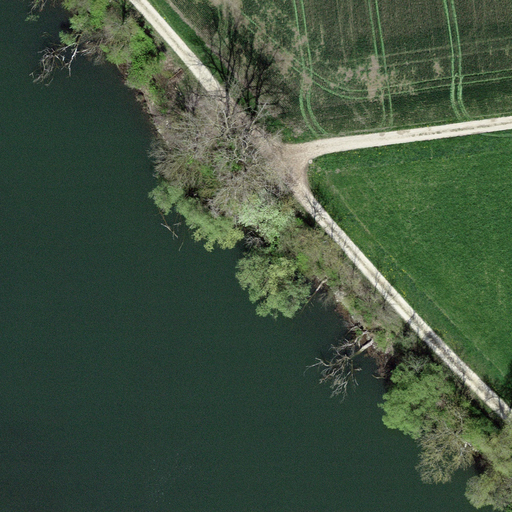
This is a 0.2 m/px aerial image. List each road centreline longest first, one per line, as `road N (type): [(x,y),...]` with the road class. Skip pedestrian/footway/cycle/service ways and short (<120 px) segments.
road 1 (track): [(511,425),(131,0)]
road 2 (track): [(511,122),(274,162)]
